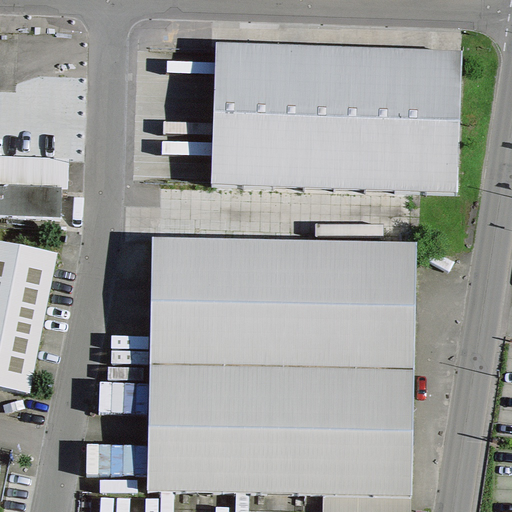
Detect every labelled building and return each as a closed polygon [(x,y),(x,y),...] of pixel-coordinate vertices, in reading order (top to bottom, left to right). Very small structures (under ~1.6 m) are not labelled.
[(212,48),(164,47),(162,147),(210,148),(212,48)] [(463,56),(217,47),(212,188),(411,195),(460,197),(463,56)] [(162,155),(161,185),(173,186),(174,155),(162,155)] [(69,160),(0,157),(0,188),(62,191),(62,192),(68,192),(69,160)] [(0,218),(62,221),(62,192),(62,191),(0,188),(0,218)] [(159,240),(409,247),(411,195),(160,188),(159,240)] [(153,242),(148,493),(325,497),(324,511),(410,511),(411,498),(412,499),(417,247),(409,247),(153,242)] [(0,390),(30,396),(58,257),(0,245),(0,390)]
